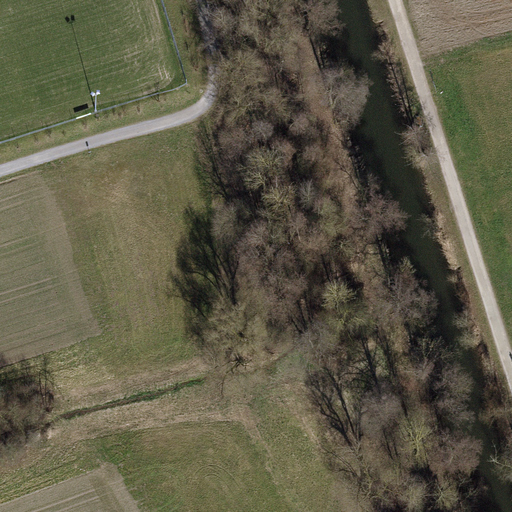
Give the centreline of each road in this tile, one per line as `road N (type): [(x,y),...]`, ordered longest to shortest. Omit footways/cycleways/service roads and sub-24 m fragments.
road 1 (track): [(394,0),(511,376)]
road 2 (track): [(0,170),(201,109),(218,77),(200,0)]
